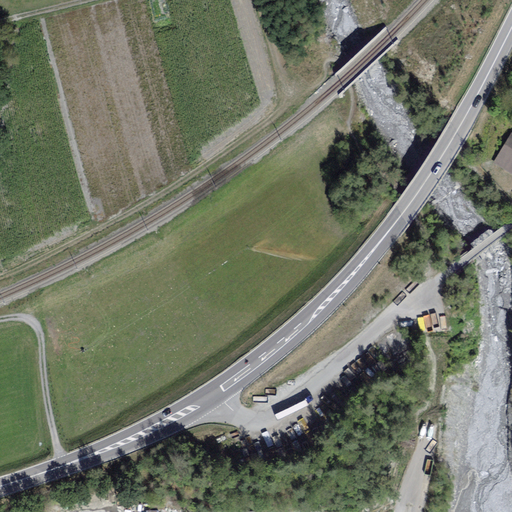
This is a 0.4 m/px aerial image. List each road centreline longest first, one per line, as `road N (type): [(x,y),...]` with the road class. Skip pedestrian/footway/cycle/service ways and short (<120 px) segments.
road 1 (secondary): [(221,391),(310,313),(397,215),(461,122),(511,25)]
road 2 (tertiary): [(221,391),(233,412),(275,415),(511,224)]
road 3 (track): [(0,271),(149,194),(303,92)]
road 4 (secondary): [(0,485),(143,432),(221,391)]
road 5 (track): [(0,310),(34,339),(62,466)]
